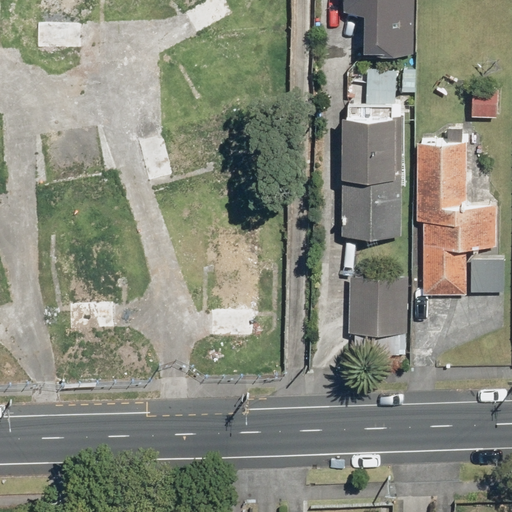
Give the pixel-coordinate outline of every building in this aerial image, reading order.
[(90,0),(30,0),(30,50),(85,51),(85,27),(90,28),(90,0)] [(169,0),(191,39),(238,12),(231,0),(169,0)] [(343,0),(344,10),(361,10),(361,47),(377,48),(377,51),(413,52),(413,0),(343,0)] [(500,86),(471,84),(469,116),(498,118),(500,86)] [(134,136),(147,187),(257,159),(242,101),(154,124),(156,131),(134,136)] [(395,113),(340,113),(339,174),(341,174),(341,233),(401,233),(401,170),(394,170),(395,113)] [(466,139),(416,139),(416,217),(422,217),(422,292),(466,293),(466,245),(496,245),(496,203),(466,203),(466,139)] [(264,225),(206,224),(204,338),(256,339),(256,315),(263,315),(264,225)] [(119,235),(60,238),(64,331),(118,329),(117,306),(122,306),(119,235)] [(407,275),(349,273),(348,330),(406,331),(407,275)]
